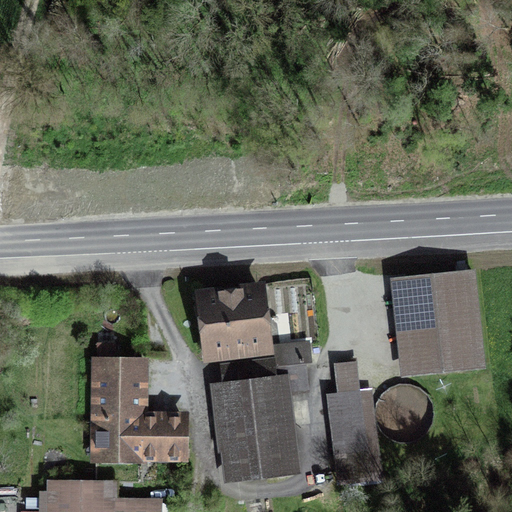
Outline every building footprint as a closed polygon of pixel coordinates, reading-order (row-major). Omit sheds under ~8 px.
[(406,373),(480,365),(470,274),(397,281),(406,373)] [(200,296),(211,355),(266,344),(255,286),(200,296)] [(156,361),(96,361),(96,446),(82,446),(82,484),(50,484),(50,511),(158,511),(158,482),(143,482),(143,455),(180,455),(180,419),(156,419),(156,361)] [(281,364),(225,370),(236,474),(292,468),(281,364)] [(338,394),(329,395),(339,476),(377,472),(368,392),(358,393),(355,373),(336,375),(338,394)] [(376,422),(381,431),(389,437),(398,441),(408,441),(417,438),(425,432),(430,424),(433,415),(433,406),(429,397),(423,390),(415,385),(406,382),(396,383),(387,388),(380,394),(376,403),(374,413),(376,422)]
